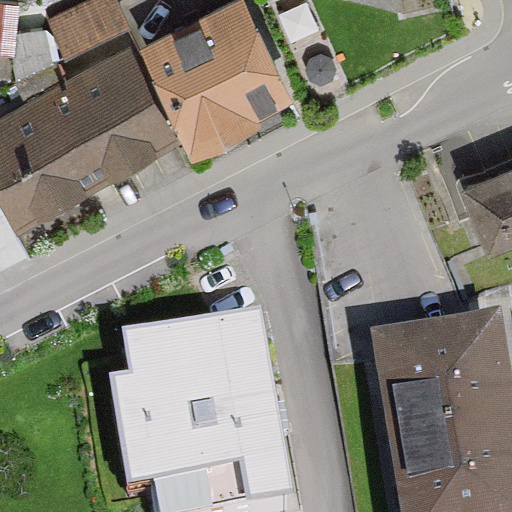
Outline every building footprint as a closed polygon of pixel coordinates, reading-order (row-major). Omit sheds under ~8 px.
[(134,32),(117,0),(99,0),(52,24),(72,63),(134,32)] [(21,8),(0,7),(0,63),(20,64),(21,8)] [(247,7),(140,55),(186,157),(293,108),(247,7)] [(186,157),(140,55),(0,119),(0,180),(23,231),(186,157)] [(511,171),(470,182),(486,254),(511,248),(511,171)] [(299,511),(265,320),(129,344),(137,387),(103,393),(123,504),(151,499),(152,511),(299,511)] [(511,511),(511,441),(496,332),(373,350),(396,511),(511,511)]
